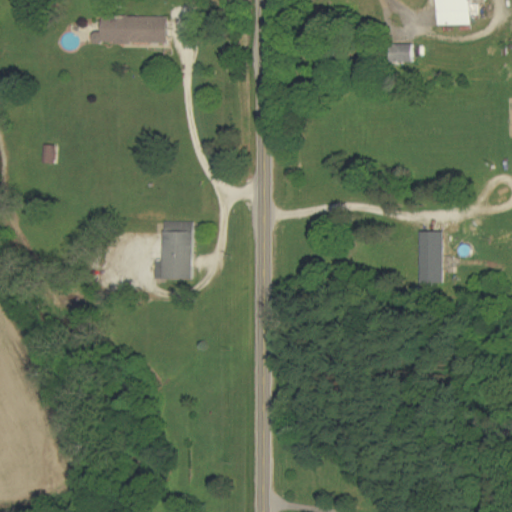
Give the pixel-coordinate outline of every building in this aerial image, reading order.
[(442,0),(443,27),(475,26),(474,0),(442,0)] [(172,19),(108,18),(108,34),(98,34),(98,44),(172,45),(172,19)] [(417,45),(398,45),(398,63),(417,63),(417,45)] [(197,281),(197,223),(167,223),(167,281),(197,281)] [(447,233),(424,233),(424,284),(448,284),(447,233)]
